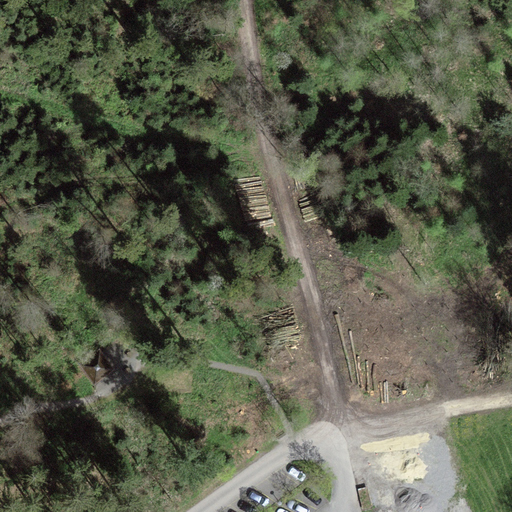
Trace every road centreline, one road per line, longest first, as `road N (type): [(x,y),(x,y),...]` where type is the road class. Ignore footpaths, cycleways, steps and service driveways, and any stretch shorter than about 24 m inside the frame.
road 1 (track): [(326,442),(313,403),(334,347),(311,308),(243,0)]
road 2 (track): [(326,442),(511,399)]
